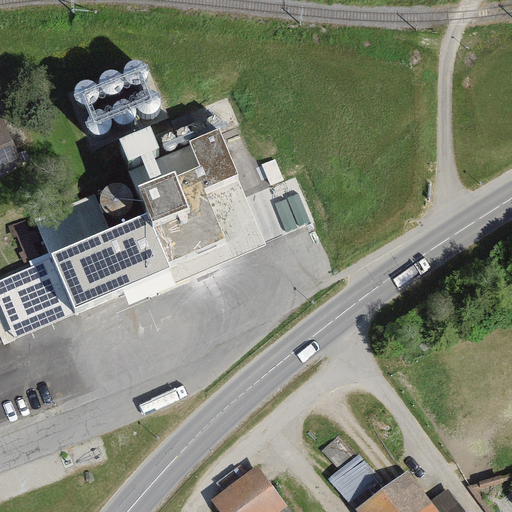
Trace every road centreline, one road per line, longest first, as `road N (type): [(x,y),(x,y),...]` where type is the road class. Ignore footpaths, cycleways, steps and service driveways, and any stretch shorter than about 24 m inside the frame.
road 1 (secondary): [(125,511),(250,385),(399,271),(511,198)]
road 2 (unclassified): [(0,451),(158,389)]
